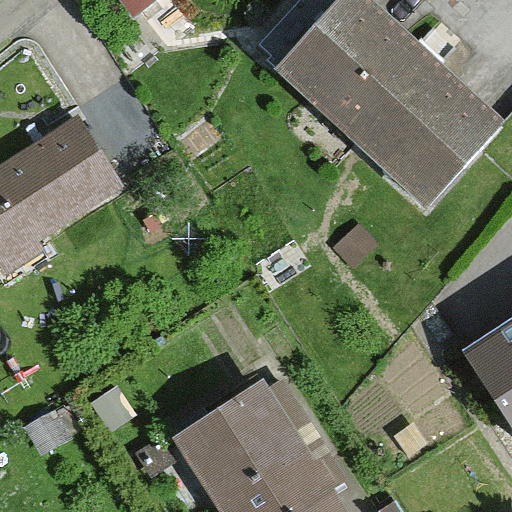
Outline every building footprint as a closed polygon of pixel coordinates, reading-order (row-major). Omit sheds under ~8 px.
[(174,0),(117,0),(134,26),(174,0)] [(511,121),(511,123),(371,0),(345,0),(271,83),(433,227),(502,150),(511,158),(511,121)] [(126,199),(81,126),(0,176),(0,269),(3,275),(126,199)] [(511,332),(472,357),(511,422),(511,332)] [(338,511),(261,396),(186,445),(229,510),(225,511),(338,511)]
